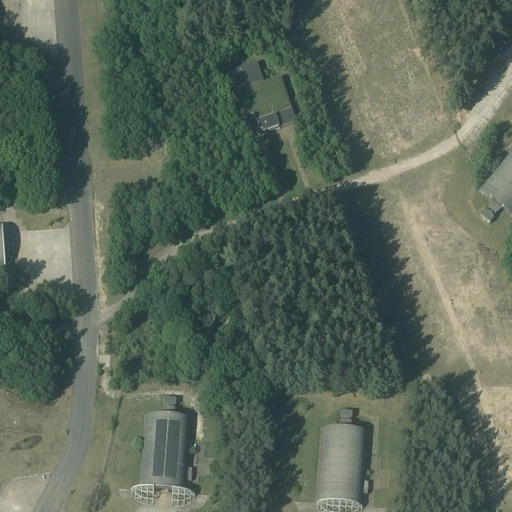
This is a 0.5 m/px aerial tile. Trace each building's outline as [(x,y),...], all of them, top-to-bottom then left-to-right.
[(253,117),(259,137),(296,124),(280,79),(263,85),(257,65),(226,75),(242,120),(253,117)] [(508,152),(509,153),(478,191),(489,200),(489,201),(490,203),(487,211),(495,217),(503,211),(511,218),(511,144),(507,151),(508,152)] [(480,218),(490,225),(494,220),(491,214),(484,213),(480,218)] [(164,399),(164,405),(169,409),(176,406),(176,400),(164,399)] [(144,416),(139,492),(186,495),(187,483),(191,483),(192,471),(188,470),(189,454),(192,421),(177,419),(175,410),(169,410),(164,409),(161,418),(144,416)] [(340,419),(346,422),(352,420),(352,414),(340,413),(340,419)] [(341,422),(337,432),(322,430),(316,505),(362,508),(363,496),(367,496),(368,484),(364,484),(365,477),(368,434),(351,433),(351,423),(341,422)]
